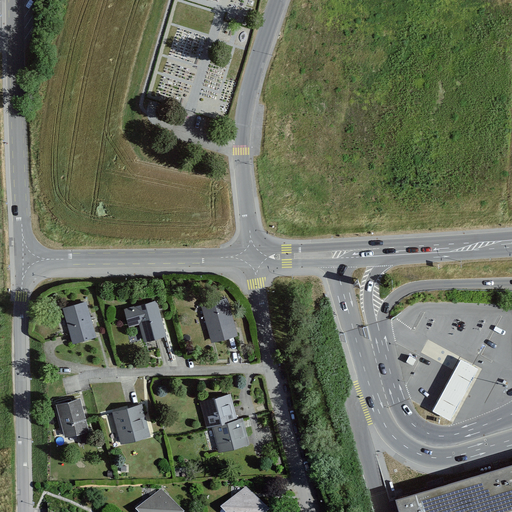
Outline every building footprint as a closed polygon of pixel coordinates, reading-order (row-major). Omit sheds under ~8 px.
[(224,297),(201,304),(211,338),(234,332),(224,297)] [(82,301),(61,307),(71,340),(92,334),(82,301)] [(153,301),(124,308),(127,323),(136,321),(141,338),(161,333),(153,301)] [(446,384),(433,409),(450,418),(463,393),(478,366),(461,357),(446,384)] [(228,394),(199,401),(206,425),(211,424),(218,450),(246,443),(239,419),(235,420),(228,394)] [(75,397),(53,403),(62,434),(83,428),(75,397)] [(137,404),(112,411),(120,439),(145,432),(137,404)] [(511,511),(511,459),(396,494),(401,511),(511,511)] [(264,511),(265,511),(244,488),(222,508),(225,511),(264,511)] [(176,511),(156,490),(134,510),(136,511),(176,511)]
